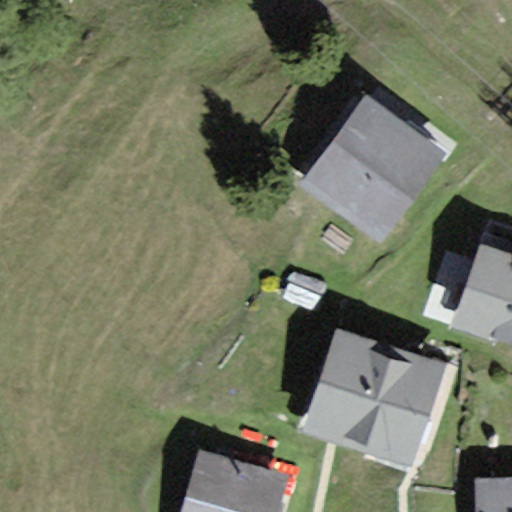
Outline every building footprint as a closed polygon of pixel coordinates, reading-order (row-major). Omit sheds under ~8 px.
[(374,242),(438,149),(359,95),(295,188),(374,242)] [(511,348),(511,260),(477,248),(450,328),(511,348)] [(428,471),(457,365),(335,331),(306,437),(428,471)] [(273,511),(283,475),(198,452),(181,511),(273,511)] [(469,511),(511,511),(511,478),(469,479),(469,511)]
